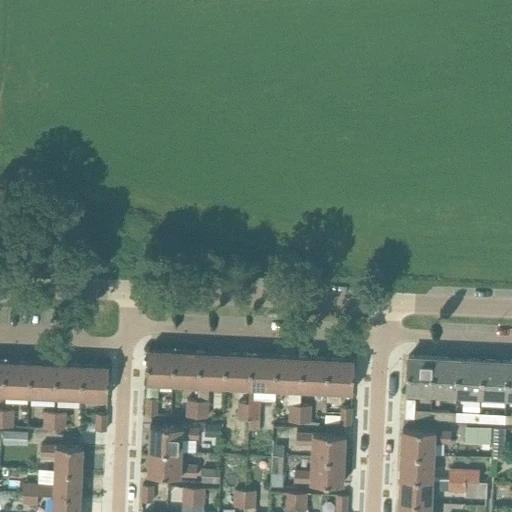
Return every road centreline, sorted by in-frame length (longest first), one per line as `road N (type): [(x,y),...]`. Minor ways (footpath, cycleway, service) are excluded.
road 1 (unclassified): [(129,290),(385,304)]
road 2 (residential): [(383,340),(129,328)]
road 3 (residential): [(374,511),(383,340)]
road 4 (residential): [(120,511),(128,341)]
road 5 (unclassified): [(0,297),(129,290)]
road 6 (residential): [(511,345),(383,340)]
road 7 (residential): [(128,341),(0,337)]
road 8 (unclassified): [(385,304),(511,309)]
